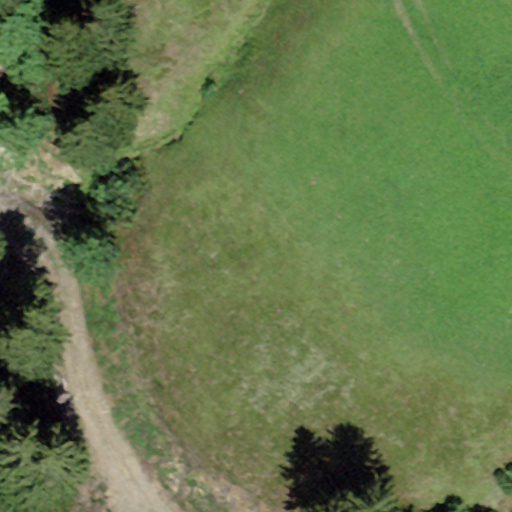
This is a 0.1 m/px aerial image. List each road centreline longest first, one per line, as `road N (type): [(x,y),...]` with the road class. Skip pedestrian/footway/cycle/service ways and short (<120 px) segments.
road 1 (track): [(0,217),(27,231),(58,276),(109,457),(148,511)]
road 2 (track): [(511,136),(465,104),(405,0)]
